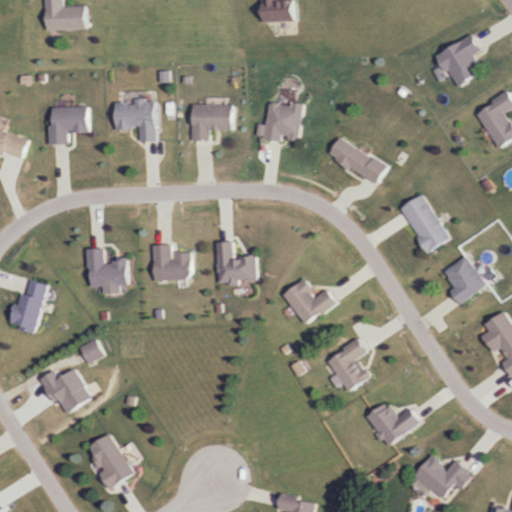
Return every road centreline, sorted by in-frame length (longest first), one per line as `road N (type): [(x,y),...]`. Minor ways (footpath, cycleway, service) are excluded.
road 1 (residential): [(0,241),(33,212),(88,195),(257,190),(316,201),(354,232),(463,392),(511,429)]
road 2 (residential): [(68,511),(0,405)]
